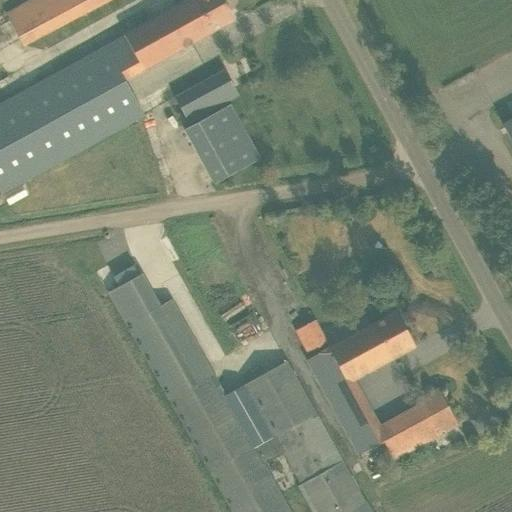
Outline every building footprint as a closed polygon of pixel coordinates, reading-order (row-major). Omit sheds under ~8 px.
[(143,115),(124,80),(234,19),(223,0),(188,0),(165,13),(63,70),(0,103),(0,192),(1,194),(143,115)] [(105,0),(35,0),(7,16),(22,45),(105,0)] [(174,98),(188,123),(238,95),(224,70),(174,98)] [(260,159),(230,104),(183,130),(213,185),(260,159)] [(3,195),(8,205),(24,197),(18,187),(3,195)] [(112,277),(118,287),(139,275),(133,265),(112,277)] [(126,325),(210,472),(209,472),(231,511),(288,511),(263,466),(253,448),(169,301),(126,325)] [(352,380),(413,346),(395,313),(306,361),(338,419),(366,404),(352,380)] [(314,318),(292,328),(304,353),(326,342),(314,318)] [(270,438),(253,448),(263,466),(284,454),(301,484),(298,486),(312,511),(369,511),(314,413),(285,361),(241,387),(270,438)] [(393,460),(456,425),(437,390),(417,401),(419,405),(379,427),(366,404),(338,419),(358,455),(383,441),(393,460)]
